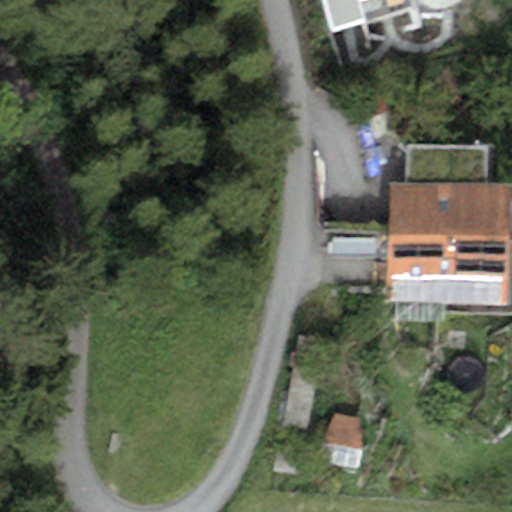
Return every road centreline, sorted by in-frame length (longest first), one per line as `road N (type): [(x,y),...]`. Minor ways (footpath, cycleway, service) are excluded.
road 1 (track): [(197,511),(219,488),(262,389),(295,213),(287,80),(266,0)]
road 2 (track): [(0,64),(50,150),(70,270),(70,460),(96,511)]
